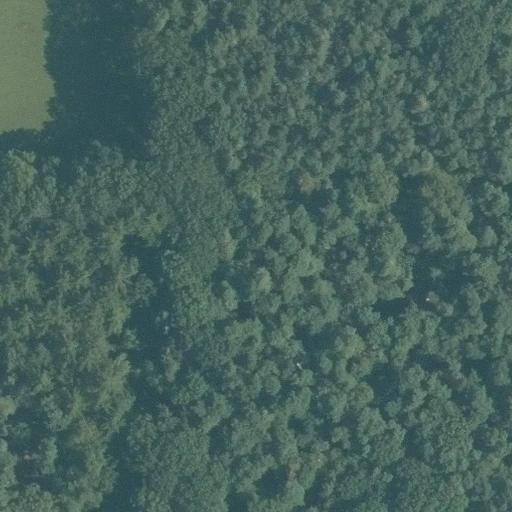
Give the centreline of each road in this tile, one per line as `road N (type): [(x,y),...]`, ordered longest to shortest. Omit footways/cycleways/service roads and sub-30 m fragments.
road 1 (track): [(156,511),(204,200)]
road 2 (track): [(204,200),(438,197),(511,214)]
road 3 (track): [(204,200),(179,0)]
